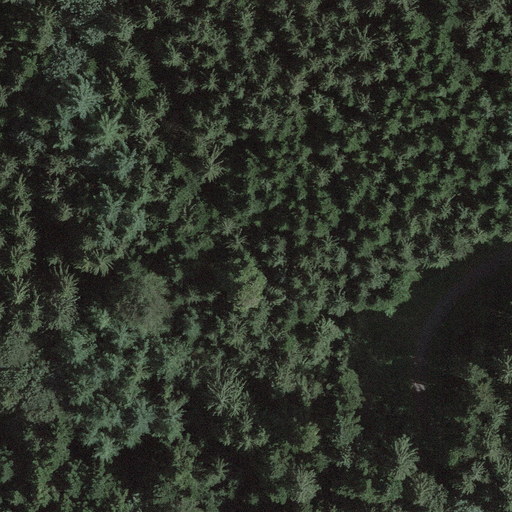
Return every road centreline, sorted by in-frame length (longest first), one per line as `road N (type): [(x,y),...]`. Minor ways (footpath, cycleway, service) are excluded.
road 1 (track): [(419,340),(434,441),(453,468),(511,503)]
road 2 (track): [(511,252),(458,286),(419,340)]
